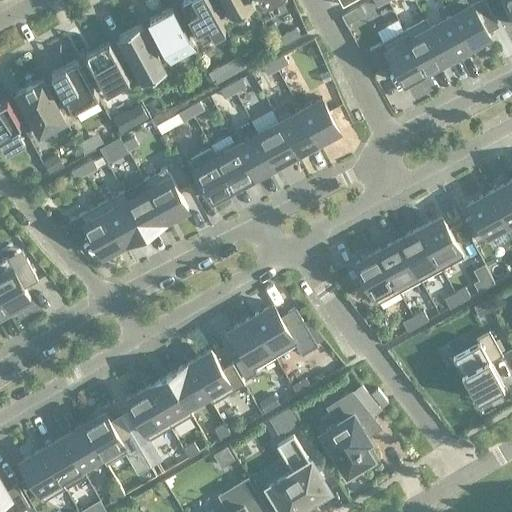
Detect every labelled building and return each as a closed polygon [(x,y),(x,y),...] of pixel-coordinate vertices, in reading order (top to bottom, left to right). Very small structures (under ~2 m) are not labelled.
[(222,26),(223,25),(209,0),(180,0),(201,37),(202,37),(222,26)] [(221,0),(230,17),(253,4),(250,0),(221,0)] [(489,32),(471,0),(470,0),(449,12),(467,44),(489,32)] [(511,0),(491,0),(496,9),(507,3),(511,12),(511,0)] [(171,4),(148,16),(169,55),(192,42),(171,4)] [(352,5),(339,12),(345,21),(357,15),(352,5)] [(467,44),(449,12),(428,23),(446,56),(467,44)] [(446,56),(428,23),(423,15),(402,26),(425,67),(446,56)] [(273,19),(265,23),(276,42),(298,31),(294,24),(280,32),(273,19)] [(139,21),(116,33),(141,79),(164,66),(139,21)] [(402,79),(425,67),(402,26),(380,38),(402,79)] [(130,79),(107,38),(85,51),(107,92),(130,79)] [(251,46),(241,52),(245,60),(256,54),(251,46)] [(287,60),(282,51),(271,57),(276,66),(287,60)] [(76,55),(50,70),(71,108),(97,94),(76,55)] [(271,57),(261,63),(266,71),(276,66),(271,57)] [(225,59),(207,69),(213,80),(231,70),(225,59)] [(41,74),(14,89),(38,131),(64,117),(41,74)] [(245,83),(240,74),(229,80),(234,89),(245,83)] [(229,80),(219,86),(224,94),(234,89),(229,80)] [(18,116),(6,94),(0,96),(0,136),(5,146),(20,138),(32,157),(38,153),(25,129),(19,133),(12,119),(17,116),(18,116)] [(338,126),(320,94),(298,106),(316,138),(338,126)] [(152,96),(146,100),(150,108),(157,104),(152,96)] [(203,106),(198,97),(187,103),(192,112),(203,106)] [(187,103),(177,109),(182,117),(192,112),(187,103)] [(316,138),(298,106),(277,117),(295,150),(316,138)] [(124,109),(114,114),(112,115),(119,127),(130,121),(124,109)] [(295,150),(277,117),(256,129),(274,161),(295,150)] [(92,128),(76,138),(81,148),(98,139),(92,128)] [(274,161),(256,129),(235,140),(253,173),(274,161)] [(137,142),(132,133),(122,139),(127,147),(137,142)] [(253,173),(235,140),(214,152),(232,184),(253,173)] [(54,152),(44,157),(41,158),(47,168),(59,162),(54,152)] [(214,152),(192,164),(210,196),(232,184),(214,152)] [(95,165),(90,156),(80,162),(85,170),(95,165)] [(80,162),(69,167),(74,176),(85,170),(80,162)] [(142,176),(147,184),(165,217),(187,205),(164,164),(142,176)] [(511,217),(511,179),(510,176),(489,188),(507,220),(511,217)] [(165,217),(147,184),(126,196),(144,228),(165,217)] [(100,199),(122,240),(144,228),(126,196),(121,187),(100,199)] [(489,188),(467,200),(485,232),(507,220),(489,188)] [(100,252),(122,240),(100,199),(78,211),(100,252)] [(440,212),(418,224),(435,257),(440,265),(462,253),(440,212)] [(440,265),(435,257),(418,224),(397,236),(419,277),(440,265)] [(398,288),(419,277),(397,236),(376,247),(393,280),(398,288)] [(398,288),(393,280),(376,247),(354,259),(376,300),(398,288)] [(0,257),(0,294),(7,307),(29,295),(6,254),(0,257)] [(469,293),(464,284),(454,290),(458,298),(469,293)] [(454,290),(443,296),(448,304),(458,298),(454,290)] [(481,297),(471,302),(476,312),(486,306),(481,297)] [(272,300),(250,313),(274,353),(296,340),(302,350),(317,341),(296,305),(295,306),(280,315),(272,300)] [(427,316),(422,307),(411,313),(416,322),(427,316)] [(250,313),(228,326),(239,344),(229,350),(242,372),(244,377),(257,369),(254,364),(274,353),(250,313)] [(411,313),(401,319),(406,327),(416,322),(411,313)] [(306,318),(305,319),(318,339),(322,336),(308,317),(306,318)] [(477,338),(451,352),(475,396),(502,381),(490,358),(501,352),(488,326),(474,334),(477,338)] [(221,365),(209,346),(187,359),(206,391),(211,399),(243,380),(231,359),(221,365)] [(206,391),(187,359),(167,371),(186,403),(206,391)] [(146,383),(165,415),(170,423),(190,411),(186,403),(167,371),(146,383)] [(146,383),(125,396),(148,436),(170,423),(165,415),(146,383)] [(350,388),(336,396),(346,413),(320,429),(345,470),(359,461),(361,465),(377,455),(366,438),(369,437),(362,425),(374,418),(350,388)] [(272,392),(257,401),(262,409),(277,400),(272,392)] [(299,420),(289,403),(280,408),(280,409),(290,425),(299,420)] [(122,439),(103,407),(82,420),(100,452),(99,452),(104,461),(127,447),(122,439)] [(13,434),(24,431),(20,416),(9,419),(13,434)] [(100,452),(82,420),(61,432),(80,464),(100,452)] [(224,420),(214,426),(219,435),(229,429),(224,420)] [(275,441),(291,468),(267,483),(284,511),(327,486),(309,457),(308,457),(292,431),(275,441)] [(80,464),(61,432),(40,444),(59,476),(80,464)] [(198,447),(193,439),(182,445),(187,453),(198,447)] [(225,442),(212,450),(220,463),(233,456),(225,442)] [(40,444),(19,457),(42,497),(64,484),(59,476),(40,444)] [(251,511),(264,504),(246,474),(230,484),(241,501),(222,511),(251,511)] [(0,478),(0,511),(12,511),(28,503),(16,483),(6,489),(0,478)] [(118,482),(108,489),(113,497),(123,491),(118,482)] [(87,511),(92,509),(87,501),(77,507),(80,511),(87,511)]
